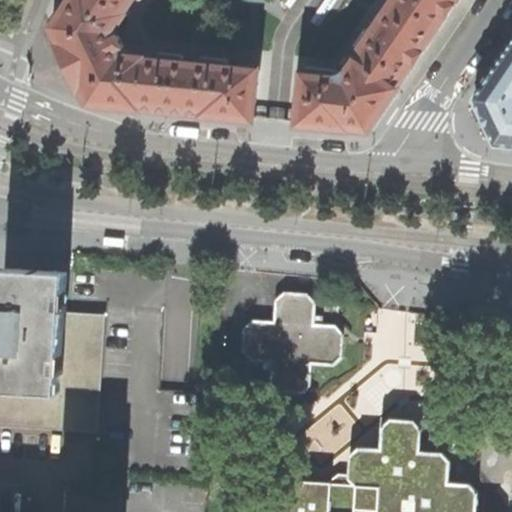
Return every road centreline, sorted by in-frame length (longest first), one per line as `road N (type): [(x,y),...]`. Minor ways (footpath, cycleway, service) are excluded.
road 1 (residential): [(0,208),(79,224),(511,265)]
road 2 (residential): [(397,163),(124,138),(0,95)]
road 3 (residential): [(397,163),(506,0)]
